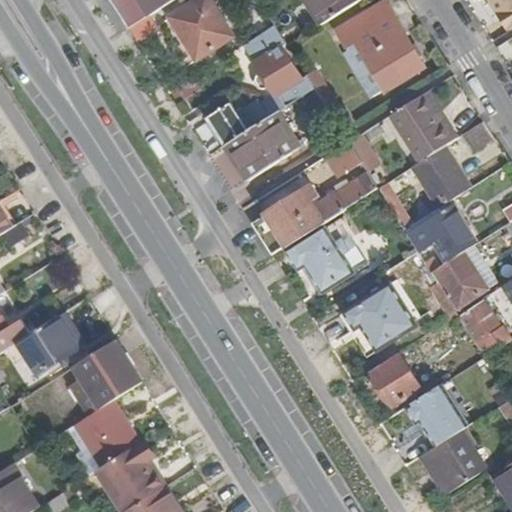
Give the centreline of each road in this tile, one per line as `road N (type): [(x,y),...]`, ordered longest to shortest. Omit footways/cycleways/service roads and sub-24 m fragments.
road 1 (tertiary): [(331,511),(6,0)]
road 2 (residential): [(396,511),(71,0)]
road 3 (residential): [(0,101),(259,511)]
road 4 (residential): [(511,119),(437,0)]
